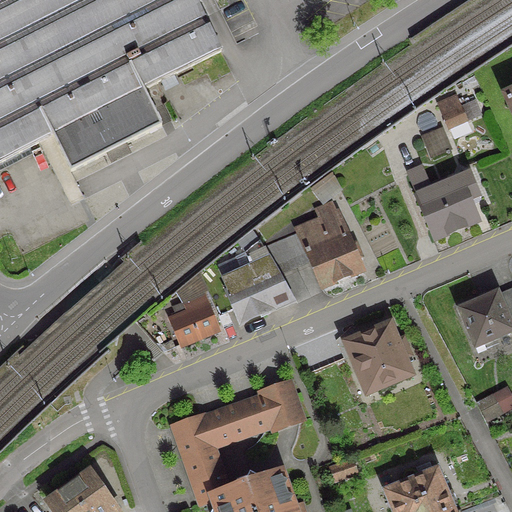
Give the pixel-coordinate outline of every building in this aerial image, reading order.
[(0,0),(0,162),(50,137),(68,173),(159,127),(141,91),(218,52),(192,0),(0,0)] [(511,92),(502,97),(511,118),(511,92)] [(458,108),(453,97),(436,105),(446,129),(478,116),(473,102),(458,108)] [(442,130),(421,139),(429,159),(450,150),(442,130)] [(416,200),(433,239),(474,222),(464,198),(475,194),(477,199),(478,198),(467,172),(454,177),(456,183),(430,194),(419,167),(405,173),(416,200)] [(310,189),(318,204),(337,190),(329,175),(310,189)] [(262,249),(261,249),(276,275),(310,260),(321,287),(359,271),(348,246),(347,247),(329,205),(313,212),(317,223),(298,231),(298,233),(262,249)] [(249,267),(220,280),(239,322),(290,299),(276,275),(261,249),(258,243),(244,254),(249,267)] [(493,295),(457,310),(473,348),(509,332),(510,334),(511,332),(511,289),(496,296),(495,294),(492,295),(493,295)] [(178,347),(216,331),(203,300),(182,308),(185,314),(168,321),(178,347)] [(393,341),(387,327),(344,345),(365,393),(407,375),(401,361),(409,357),(401,338),(393,341)] [(198,505),(212,500),(213,503),(222,507),(223,511),(290,511),(276,472),(256,479),(247,475),(243,484),(225,491),(210,448),(270,427),(271,432),(300,422),(287,384),(258,394),(260,399),(200,420),(199,417),(171,427),(198,505)] [(484,418),(495,412),(488,399),(477,405),(484,418)] [(329,469),(333,482),(353,474),(349,462),(329,469)] [(391,511),(443,511),(450,509),(434,471),(383,493),(391,511)] [(114,511),(87,473),(45,503),(51,511),(114,511)]
